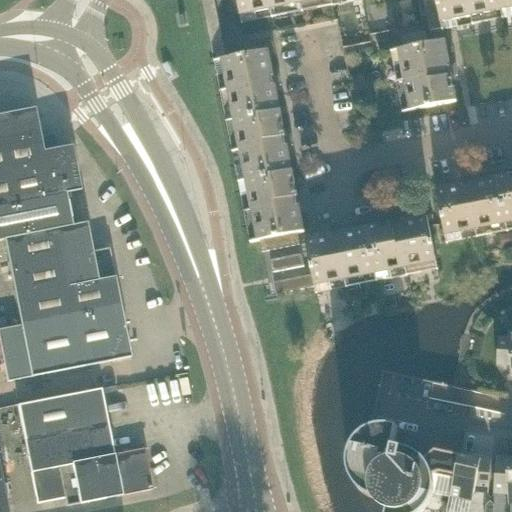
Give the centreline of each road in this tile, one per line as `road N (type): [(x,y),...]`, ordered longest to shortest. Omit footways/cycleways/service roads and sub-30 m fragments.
road 1 (residential): [(219,334),(210,277),(176,192),(112,74),(78,39)]
road 2 (residential): [(50,56),(85,87),(127,148),(219,334)]
road 3 (residential): [(260,509),(219,334)]
road 4 (residential): [(337,162),(511,125)]
road 5 (residential): [(337,162),(312,35)]
